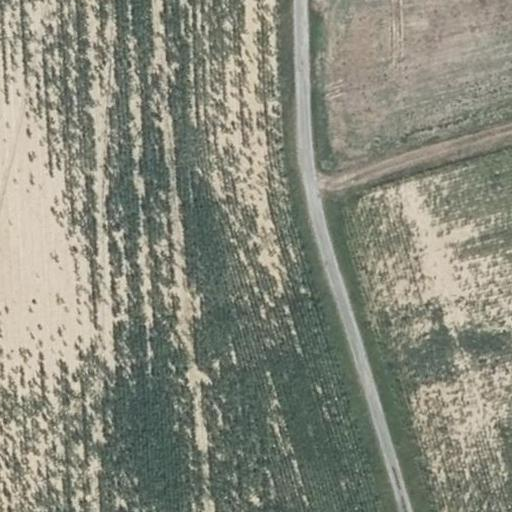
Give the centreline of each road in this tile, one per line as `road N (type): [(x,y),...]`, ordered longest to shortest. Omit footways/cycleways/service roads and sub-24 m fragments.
road 1 (unclassified): [(408,511),(319,208),(299,0)]
road 2 (track): [(511,154),(319,208)]
